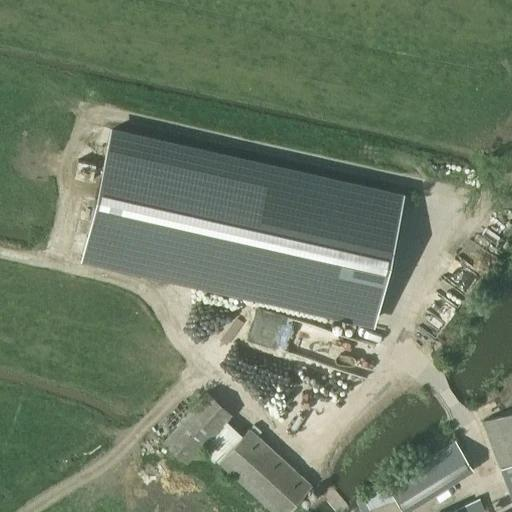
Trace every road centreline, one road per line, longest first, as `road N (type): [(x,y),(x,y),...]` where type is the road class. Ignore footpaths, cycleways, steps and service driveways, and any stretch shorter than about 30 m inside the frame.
road 1 (track): [(324,489),(189,355),(135,287),(0,252)]
road 2 (track): [(488,470),(407,344),(451,249),(511,161)]
road 3 (track): [(407,344),(302,467)]
